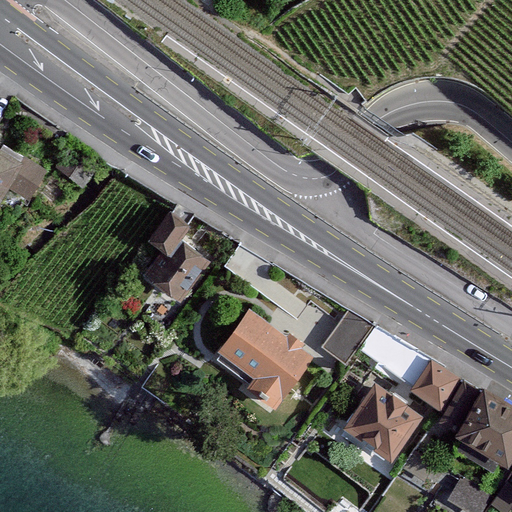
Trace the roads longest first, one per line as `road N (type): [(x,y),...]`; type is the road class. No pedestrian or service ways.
road 1 (primary): [(377,284),(0,3)]
road 2 (primary): [(0,44),(113,125),(377,284)]
road 3 (unclassified): [(64,0),(287,173),(318,181)]
road 4 (unclassified): [(511,327),(343,215),(318,181)]
road 5 (unclassified): [(318,181),(379,121),(416,103),(470,108),(511,142)]
road 6 (primary): [(377,284),(511,366)]
